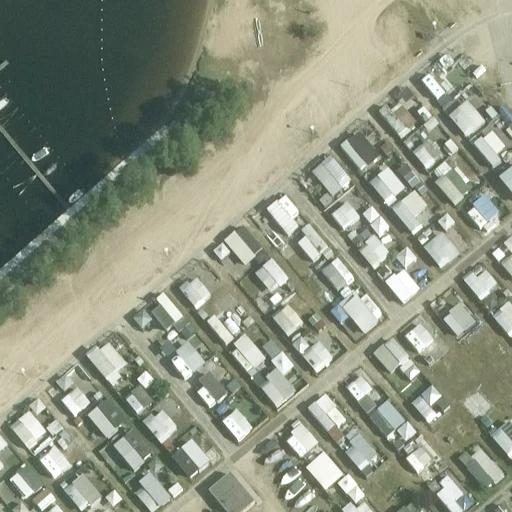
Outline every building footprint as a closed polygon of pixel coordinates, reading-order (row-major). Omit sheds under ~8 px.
[(461,90),(441,106),(461,128),(480,112),(461,90)] [(380,115),(399,138),(407,131),(388,109),(380,115)] [(406,142),(420,160),(437,146),(423,129),(406,142)] [(368,166),(349,143),(341,149),(361,173),(368,166)] [(494,170),(499,165),(486,149),(480,154),(494,170)] [(435,169),(445,158),(437,150),(427,161),(435,169)] [(440,167),(456,182),(461,176),(465,180),(478,166),(465,155),(454,167),(446,160),(440,167)] [(511,167),(503,176),(511,185),(511,167)] [(413,174),(399,192),(412,202),(426,184),(413,174)] [(465,202),(444,178),(435,186),(456,210),(465,202)] [(336,221),(354,207),(340,190),(322,205),(336,221)] [(463,209),(476,223),(495,206),(481,191),(463,209)] [(304,220),(285,197),(277,204),(296,227),(304,220)] [(425,231),(404,205),(394,213),(416,239),(425,231)] [(340,226),(350,237),(359,229),(349,218),(340,226)] [(367,260),(385,246),(368,225),(351,238),(367,260)] [(321,257),(329,251),(311,229),(303,235),(321,257)] [(511,238),(494,253),(509,272),(511,269),(511,238)] [(453,266),(435,244),(426,251),(444,273),(453,266)] [(268,249),(248,262),(262,284),(282,271),(268,249)] [(397,259),(379,273),(394,292),(412,278),(397,259)] [(464,281),(481,301),(490,293),(473,274),(464,281)] [(361,287),(353,293),(369,312),(377,306),(361,287)] [(511,335),(511,322),(510,320),(511,317),(511,302),(503,292),(486,307),(511,335)] [(281,295),(265,309),(282,327),(298,312),(281,295)] [(185,320),(166,297),(159,303),(178,326),(185,320)] [(221,304),(205,317),(218,334),(234,320),(221,304)] [(304,322),(287,337),(310,363),(328,347),(311,329),(304,322)] [(460,333),(476,359),(495,347),(479,322),(460,333)] [(240,326),(222,341),(240,363),(259,348),(240,326)] [(173,368),(196,357),(186,335),(163,345),(173,368)] [(435,343),(422,356),(442,378),(456,365),(435,343)] [(104,383),(115,374),(93,347),(82,356),(104,383)] [(391,360),(401,373),(393,379),(397,384),(418,368),(405,349),(391,360)] [(500,375),(511,361),(511,359),(506,354),(493,369),(500,375)] [(267,398),(286,386),(270,360),(251,371),(267,398)] [(188,380),(203,398),(219,384),(205,366),(188,380)] [(511,368),(500,373),(509,392),(511,390),(511,368)] [(53,391),(68,407),(85,392),(70,376),(53,391)] [(139,398),(146,392),(133,376),(126,383),(139,398)] [(401,390),(415,405),(430,392),(416,377),(401,390)] [(457,395),(474,414),(490,399),(473,381),(457,395)] [(125,385),(118,391),(130,404),(137,399),(125,385)] [(86,401),(94,419),(113,410),(104,392),(86,401)] [(230,429),(246,416),(230,397),(214,410),(230,429)] [(332,426),(312,403),(305,410),(325,433),(332,426)] [(86,431),(97,420),(80,404),(69,416),(86,431)] [(384,439),(392,432),(375,412),(367,418),(384,439)] [(139,423),(159,446),(168,438),(149,415),(139,423)] [(49,426),(55,440),(66,435),(60,421),(49,426)] [(24,450),(32,443),(15,422),(7,429),(24,450)] [(128,423),(111,435),(123,452),(140,439),(128,423)] [(351,458),(368,446),(353,425),(335,437),(351,458)] [(511,443),(502,432),(493,440),(511,461),(511,443)] [(30,458),(58,472),(64,459),(59,456),(64,447),(41,436),(30,458)] [(269,443),(259,455),(257,453),(249,462),(270,482),(289,461),(269,443)] [(426,471),(404,445),(396,452),(418,478),(426,471)] [(198,474),(179,451),(170,458),(189,482),(198,474)] [(313,463),(333,487),(342,479),(322,455),(313,463)] [(373,466),(389,486),(399,478),(383,458),(373,466)] [(496,486),(476,464),(469,470),(488,493),(496,486)] [(14,475),(31,494),(40,487),(23,467),(14,475)] [(71,495),(88,482),(78,468),(61,480),(71,495)] [(0,470),(0,492),(1,494),(13,486),(2,469),(0,470)] [(105,475),(94,482),(100,494),(112,487),(105,475)] [(246,511),(255,505),(230,476),(209,494),(224,511),(246,511)] [(442,491),(435,496),(448,511),(460,511),(453,503),(461,496),(445,478),(437,485),(442,491)] [(132,495),(146,511),(154,511),(158,509),(141,488),(132,495)] [(12,509),(23,503),(16,491),(5,498),(12,509)] [(42,511),(60,511),(63,511),(53,493),(37,502),(42,511)]
